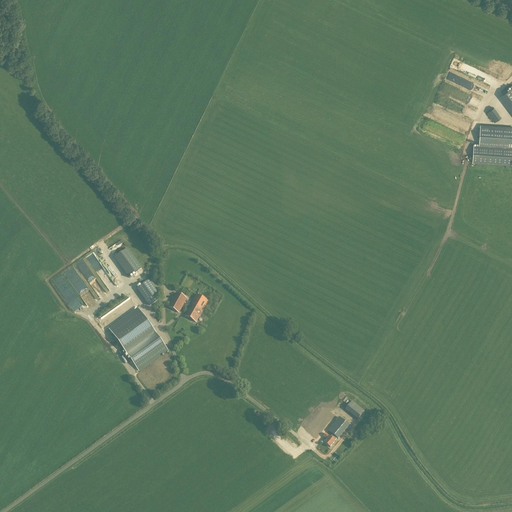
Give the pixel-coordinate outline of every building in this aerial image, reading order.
[(452,66),(465,72),(468,66),(455,60),(452,66)] [(501,117),(494,107),(487,112),(494,122),(501,117)] [(479,146),(511,147),(511,127),(480,126),(479,144),(479,146)] [(511,164),(511,156),(511,147),(479,146),(479,144),(473,144),(472,162),(511,164)] [(142,268),(128,248),(114,257),(128,278),(142,268)] [(103,284),(111,280),(95,252),(87,256),(103,284)] [(150,281),(138,289),(150,306),(158,300),(155,296),(159,293),(150,281)] [(192,304),(186,301),(187,299),(176,293),(168,307),(179,313),(182,308),(185,310),(187,305),(190,307),(185,316),(196,322),(201,313),(202,313),(203,310),(208,302),(196,295),(193,301),(192,304)] [(167,350),(138,310),(109,331),(138,371),(167,350)] [(353,401),(345,409),(358,420),(365,412),(353,401)] [(332,435),(337,439),(338,440),(349,426),(339,417),(336,421),(328,431),(332,435)] [(330,437),(326,434),(323,437),(327,440),(324,444),(330,448),(335,442),(335,441),(337,439),(332,435),(330,438),(330,437)]
